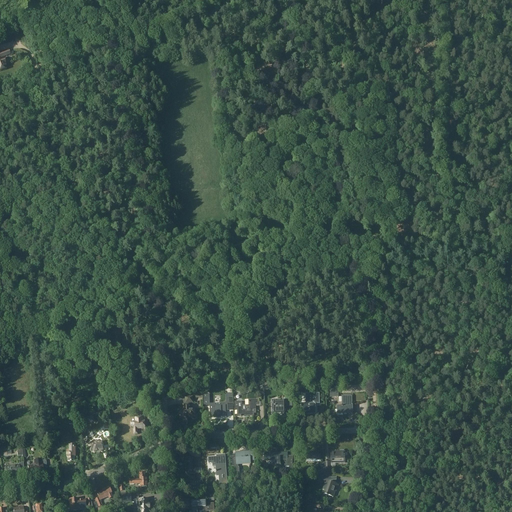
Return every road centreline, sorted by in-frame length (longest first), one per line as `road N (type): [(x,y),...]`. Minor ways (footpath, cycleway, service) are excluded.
road 1 (track): [(168,443),(135,160),(94,0)]
road 2 (track): [(0,339),(259,237)]
road 3 (track): [(448,240),(452,178),(440,157),(440,0)]
road 4 (track): [(347,235),(293,0)]
road 5 (unclassified): [(168,443),(371,429)]
road 6 (track): [(371,429),(369,321),(347,235)]
road 7 (track): [(347,235),(480,239),(511,250)]
road 8 (track): [(36,325),(51,488)]
road 9 (track): [(499,406),(504,246)]
road 10 (track): [(232,0),(98,55)]
road 11 (track): [(371,429),(511,404)]
road 12 (residential): [(53,488),(168,443)]
